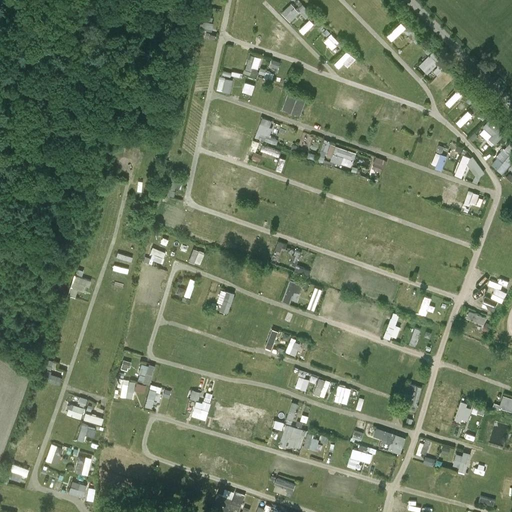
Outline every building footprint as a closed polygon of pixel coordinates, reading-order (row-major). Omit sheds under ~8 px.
[(301,0),(295,0),(283,12),(292,21),(302,12),(307,18),(313,12),(301,0)] [(306,33),(316,23),(312,18),(301,29),(306,33)] [(403,21),(389,35),(394,40),(408,27),(403,21)] [(324,23),(319,29),(327,36),(332,31),(324,23)] [(273,43),(277,43),(277,48),(284,49),(286,32),(275,30),(273,43)] [(325,40),(338,54),(345,47),(331,34),(325,40)] [(345,63),(350,67),(358,58),(349,50),(336,63),(341,68),(345,63)] [(251,53),(246,73),(258,76),(264,57),(251,53)] [(429,74),(440,63),(432,54),(420,65),(429,74)] [(262,67),(260,76),(275,79),(279,64),(274,63),(272,70),(262,67)] [(440,75),(445,68),(439,64),(435,71),(440,75)] [(441,90),(451,83),(444,73),(434,80),(441,90)] [(247,81),(257,84),(259,77),(249,74),(247,81)] [(222,75),(218,89),(231,93),(235,79),(222,75)] [(244,91),(254,94),(257,85),(247,82),(244,91)] [(459,88),(447,102),(452,106),(464,93),(459,88)] [(288,93),(283,109),(300,115),(306,100),(288,93)] [(339,107),(348,109),(350,97),(342,95),(339,107)] [(351,100),(351,104),(354,104),(353,111),(358,112),(360,102),(351,100)] [(464,114),(473,105),(470,101),(465,106),(463,103),(458,108),(464,114)] [(476,104),(457,121),(462,126),(480,109),(476,104)] [(391,105),(387,116),(398,119),(401,108),(391,105)] [(258,138),(278,143),(279,139),(271,137),(275,120),(263,117),(258,138)] [(492,119),(481,131),(497,145),(508,133),(492,119)] [(212,124),(207,142),(219,146),(222,138),(230,140),(233,130),(212,124)] [(258,142),(253,158),(262,161),(263,157),(280,162),(278,169),(285,171),(288,159),(281,157),(283,149),(258,142)] [(353,168),(358,151),(332,142),(329,152),(323,150),(321,157),(353,168)] [(492,163),(504,173),(511,164),(511,151),(506,147),(492,163)] [(433,166),(444,169),(449,155),(437,152),(433,166)] [(382,173),(388,160),(378,155),(372,168),(382,173)] [(224,165),(220,177),(230,180),(234,168),(224,165)] [(247,184),(259,188),(263,176),(251,173),(247,184)] [(444,197),(455,201),(460,189),(449,185),(444,197)] [(477,206),(481,193),(470,190),(466,203),(477,206)] [(175,209),(170,209),(172,195),(163,194),(160,218),(174,220),(175,209)] [(214,206),(227,210),(230,198),(217,194),(214,206)] [(336,206),(334,217),(341,218),(340,223),(344,224),(346,208),(336,206)] [(353,225),(363,227),(365,216),(354,214),(353,225)] [(338,226),(340,220),(334,217),(331,223),(338,226)] [(396,238),(399,227),(386,224),(384,236),(396,238)] [(364,226),(361,233),(369,235),(371,229),(364,226)] [(342,248),(343,239),(334,237),(333,247),(342,248)] [(288,248),(289,242),(279,240),(276,254),(282,255),(283,247),(288,248)] [(294,255),(291,262),(297,265),(303,252),(288,245),(285,251),(294,255)] [(394,255),(396,247),(388,245),(383,265),(389,267),(390,263),(397,265),(400,256),(394,255)] [(366,246),(364,255),(373,256),(374,247),(366,246)] [(155,247),(151,258),(164,263),(168,252),(155,247)] [(195,248),(190,261),(201,265),(206,252),(195,248)] [(317,261),(313,272),(323,275),(326,264),(317,261)] [(297,265),(295,272),(310,275),(311,268),(297,265)] [(121,266),(120,271),(134,276),(136,271),(121,266)] [(142,298),(148,300),(154,273),(147,272),(142,298)] [(91,286),(93,279),(75,274),(70,295),(77,297),(79,290),(85,291),(87,285),(91,286)] [(364,278),(352,275),(349,288),(361,291),(364,278)] [(191,297),(198,279),(191,277),(185,294),(191,297)] [(380,297),(384,287),(378,286),(380,280),(375,278),(370,294),(380,297)] [(293,298),(299,300),(305,283),(292,279),(284,301),(292,303),(293,298)] [(310,309),(318,310),(323,288),(315,286),(310,309)] [(221,310),(230,313),(237,293),(223,288),(219,302),(223,303),(221,310)] [(486,297),(498,301),(501,292),(490,288),(486,297)] [(321,313),(327,315),(333,296),(327,294),(321,313)] [(425,295),(420,312),(428,314),(433,297),(425,295)] [(356,322),(358,312),(352,311),(353,306),(347,304),(344,320),(356,322)] [(379,329),(382,320),(377,318),(379,311),(373,309),(365,329),(372,331),(374,327),(379,329)] [(486,324),(489,317),(472,310),(469,317),(486,324)] [(395,312),(385,336),(392,339),(393,335),(398,337),(402,326),(397,324),(401,314),(395,312)] [(418,345),(423,328),(416,326),(411,343),(418,345)] [(273,328),(268,347),(275,349),(280,330),(273,328)] [(344,348),(354,348),(355,337),(344,337),(344,348)] [(297,356),(303,342),(293,338),(287,351),(297,356)] [(152,383),(157,365),(143,362),(139,380),(152,383)] [(61,385),(64,376),(51,373),(49,381),(61,385)] [(308,390),(311,379),(300,376),(297,387),(308,390)] [(315,393),(327,397),(332,380),(320,376),(315,393)] [(138,382),(136,390),(146,392),(147,384),(138,382)] [(157,391),(162,392),(163,386),(151,384),(147,406),(154,407),(157,391)] [(336,400),(349,403),(354,388),(341,384),(336,400)] [(409,401),(418,404),(424,387),(415,384),(409,401)] [(194,389),(191,397),(200,400),(203,391),(194,389)] [(439,396),(451,399),(453,392),(441,389),(439,396)] [(205,399),(212,401),(214,394),(208,391),(205,399)] [(511,396),(505,394),(501,407),(511,410),(511,396)] [(87,405),(89,399),(81,396),(79,402),(87,405)] [(433,411),(446,415),(449,406),(443,404),(444,398),(438,396),(433,411)] [(194,415),(208,419),(213,403),(198,399),(194,415)] [(464,418),(470,420),(473,408),(468,406),(469,402),(462,400),(456,419),(463,421),(464,418)] [(287,420),(294,422),(300,403),(293,401),(287,420)] [(83,417),(85,406),(70,403),(68,415),(83,417)] [(474,412),(486,414),(487,407),(475,404),(474,412)] [(114,405),(110,418),(120,420),(124,408),(114,405)] [(217,421),(229,423),(230,418),(236,419),(237,412),(219,409),(217,421)] [(87,412),(85,419),(103,424),(105,417),(87,412)] [(245,415),(241,428),(256,432),(260,419),(245,415)] [(268,417),(265,426),(271,427),(274,418),(268,417)] [(437,426),(439,420),(433,418),(431,424),(437,426)] [(276,419),(275,427),(284,429),(286,422),(276,419)] [(88,434),(95,436),(98,427),(83,423),(78,439),(85,441),(88,434)] [(287,423),(281,444),(302,449),(307,429),(287,423)] [(122,431),(115,429),(116,425),(111,424),(107,438),(126,442),(129,429),(123,427),(122,431)] [(377,427),(375,436),(392,441),(390,450),(403,453),(408,435),(377,427)] [(356,430),(354,438),(363,440),(365,432),(356,430)] [(319,449),(321,439),(314,437),(315,433),(309,432),(305,446),(319,449)] [(430,454),(432,438),(427,437),(426,442),(420,441),(419,452),(430,454)] [(31,458),(34,445),(20,442),(18,449),(22,450),(20,455),(31,458)] [(53,442),(46,459),(59,464),(66,447),(53,442)] [(349,465),(358,468),(361,459),(372,462),(375,454),(355,448),(349,465)] [(465,455),(458,453),(455,465),(461,466),(460,470),(468,472),(473,452),(466,450),(465,455)] [(76,471),(89,474),(94,454),(81,451),(76,471)] [(427,455),(425,463),(435,466),(437,458),(427,455)] [(238,473),(240,463),(219,460),(217,470),(238,473)] [(285,461),(281,472),(291,476),(295,465),(285,461)] [(478,462),(476,471),(486,473),(488,465),(478,462)] [(22,481),(24,474),(29,475),(31,468),(15,463),(11,478),(22,481)] [(441,472),(437,483),(451,487),(454,476),(441,472)] [(275,489),(293,496),(298,484),(280,477),(275,489)] [(354,489),(346,486),(347,484),(336,479),(331,492),(350,499),(354,489)] [(74,480),(70,492),(84,497),(89,485),(74,480)] [(95,500),(97,488),(90,487),(88,499),(95,500)] [(226,489),(225,496),(235,497),(236,490),(226,489)] [(249,511),(251,508),(244,506),(247,493),(236,491),(231,508),(246,511),(249,511)] [(495,505),(497,500),(482,495),(480,501),(495,505)] [(259,511),(271,511),(273,505),(263,502),(259,511)]
